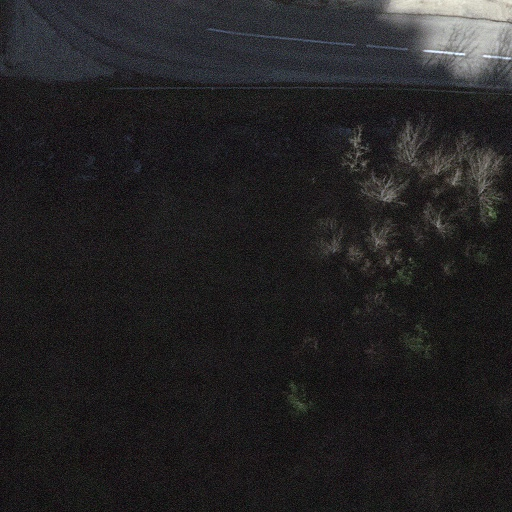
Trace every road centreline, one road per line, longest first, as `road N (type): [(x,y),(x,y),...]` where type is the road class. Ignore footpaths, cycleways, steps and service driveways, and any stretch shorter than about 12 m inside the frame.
road 1 (tertiary): [(111,0),(160,18),(278,39),(511,58)]
road 2 (track): [(0,58),(33,49),(110,0)]
